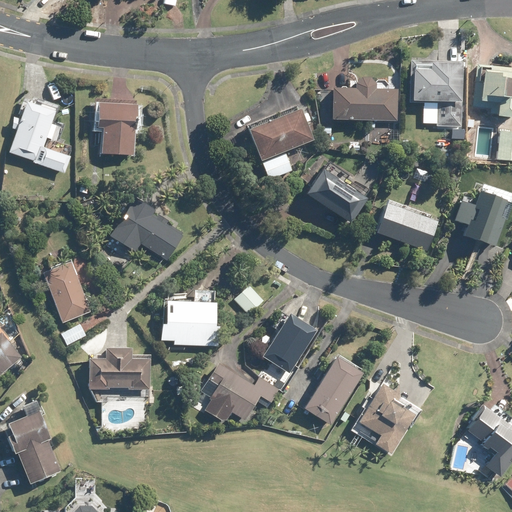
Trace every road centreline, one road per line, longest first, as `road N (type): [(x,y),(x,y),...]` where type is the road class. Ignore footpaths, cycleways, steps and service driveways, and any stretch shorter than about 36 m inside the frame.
road 1 (residential): [(477,321),(312,275),(245,228),(201,158),(192,50)]
road 2 (residential): [(511,4),(192,50)]
road 3 (residential): [(192,50),(98,46),(0,26)]
